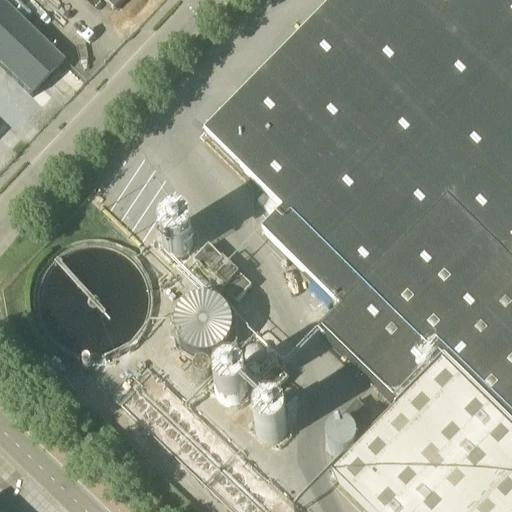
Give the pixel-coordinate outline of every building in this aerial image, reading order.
[(0,0),(0,67),(33,99),(66,65),(0,0)] [(125,0),(101,0),(114,12),(125,0)] [(511,511),(511,0),(341,0),(206,138),(283,215),(263,236),(340,313),(319,335),(397,412),(383,428),(357,403),(342,419),(367,444),(332,481),(364,511),(511,511)] [(252,290),(186,226),(171,212),(143,242),(189,285),(203,270),(238,304),(252,290)] [(212,305),(207,304),(202,303),(197,304),(191,305),(186,308),(182,312),(178,316),(175,321),(174,327),(173,332),(174,337),(175,342),(178,347),(182,352),(186,356),(191,358),(197,360),(202,360),(207,360),(212,358),(217,356),(222,352),(226,347),(228,342),(230,337),(230,332),(230,327),(228,321),(226,316),(222,312),(217,308),(212,305)] [(258,348),(256,348),(253,348),(251,348),(249,348),(247,349),(245,351),(243,353),(242,355),(242,357),(242,359),(242,362),(242,364),(243,366),(245,368),(247,369),(249,370),(251,371),(253,371),(256,371),(258,370),(260,369),(262,368),(263,366),(264,364),(265,362),(265,359),(265,357),(264,355),(263,353),(262,351),(260,349),(258,348)] [(207,370),(204,369),(201,369),(199,369),(197,370),(195,372),(194,375),(193,377),(194,379),(194,381),(196,383),(197,385),(200,386),(202,386),(204,386),(206,386),(207,385),(209,383),(210,381),(211,379),(211,377),(211,375),(210,373),(209,371),(207,370)] [(275,370),(256,388),(268,401),(287,383),(275,370)] [(236,380),(233,379),(230,379),(227,379),(224,380),(222,381),(219,383),(217,386),(216,388),(215,391),(215,394),(215,397),(216,399),(217,402),(219,405),(222,407),(224,408),(227,409),(230,409),(233,409),(236,408),(238,407),(241,405),(243,402),(244,399),(245,397),(245,394),(245,391),(244,388),(243,386),(241,383),(238,381),(236,380)] [(279,417),(274,415),(270,415),(265,416),(261,418),(258,422),(256,426),(255,431),(256,434),(257,438),(259,441),(262,444),(266,446),(270,447),(274,447),(277,446),(281,444),(283,441),(286,438),(287,434),(287,430),(287,426),(285,422),(283,419),(279,417)] [(350,429),(345,428),(340,427),(336,429),(332,431),(329,434),(327,439),(326,443),(326,447),(328,451),(330,454),(333,457),(337,459),(341,459),(345,459),(348,458),(351,457),(354,454),(357,451),(358,447),(358,442),(357,438),(356,435),(354,432),(350,429)]
